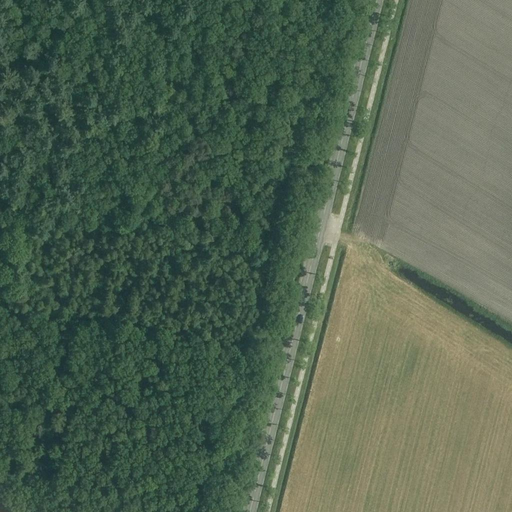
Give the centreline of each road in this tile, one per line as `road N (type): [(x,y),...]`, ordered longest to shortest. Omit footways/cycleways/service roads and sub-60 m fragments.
road 1 (primary): [(248,511),(376,0)]
road 2 (track): [(351,0),(225,511)]
